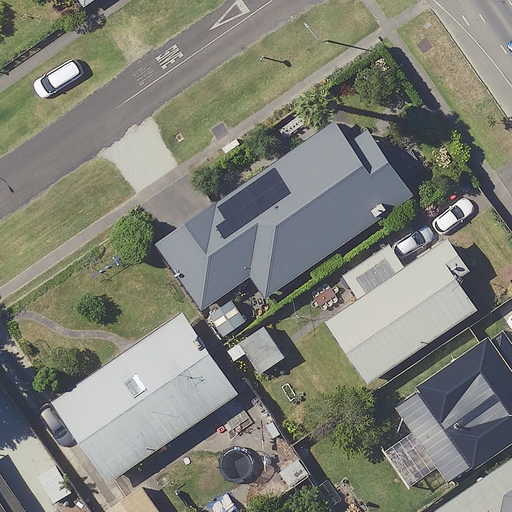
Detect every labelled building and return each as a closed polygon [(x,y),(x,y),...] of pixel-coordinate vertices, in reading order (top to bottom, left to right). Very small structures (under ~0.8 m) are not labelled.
[(416,194),(369,125),(314,162),(306,149),(164,245),(205,306),(254,273),(269,295),(416,194)] [(470,271),(449,241),(330,322),(371,383),(478,310),(457,279),(470,271)] [(239,395),(184,316),(58,403),(112,482),(239,395)] [(263,326),(231,353),(240,363),(248,356),(264,376),(288,356),(263,326)] [(511,370),(494,344),(401,409),(418,433),(453,484),(511,443),(511,370)] [(511,511),(511,460),(437,511),(511,511)] [(0,511),(21,511),(0,480),(0,511)]
